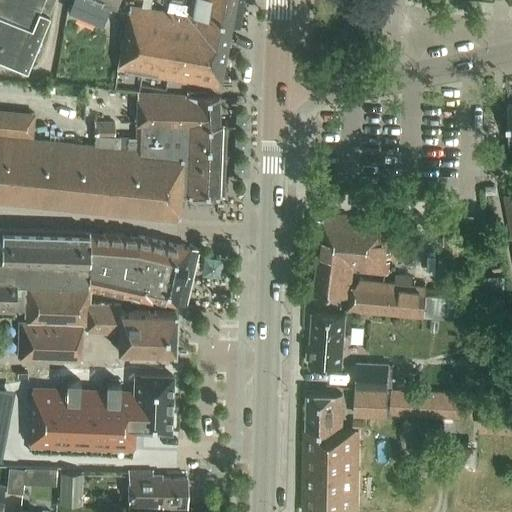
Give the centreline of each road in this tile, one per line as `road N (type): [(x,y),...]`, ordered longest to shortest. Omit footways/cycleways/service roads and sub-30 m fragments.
road 1 (tertiary): [(262,511),(275,86)]
road 2 (tertiary): [(275,86),(333,85),(511,51)]
